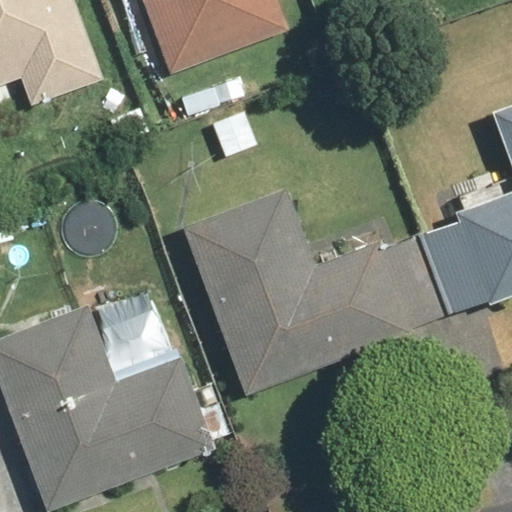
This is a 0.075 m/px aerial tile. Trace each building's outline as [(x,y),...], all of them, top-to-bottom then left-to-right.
[(0,0),(0,79),(18,72),(33,109),(104,80),(70,0),(0,0)] [(137,0),(165,82),(294,38),(281,0),(137,0)] [(511,101),(484,112),(506,170),(442,194),(454,224),(410,241),(440,322),(511,295),(511,101)] [(285,198),(180,236),(238,395),(437,323),(406,237),(384,245),(381,238),(309,264),(285,198)] [(0,394),(44,511),(211,448),(177,357),(127,376),(98,299),(0,335),(0,394)]
